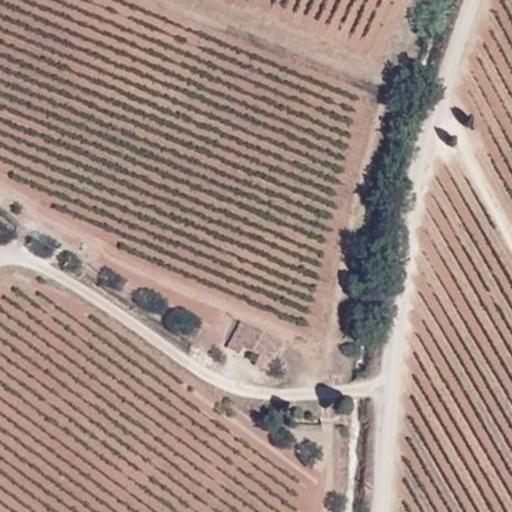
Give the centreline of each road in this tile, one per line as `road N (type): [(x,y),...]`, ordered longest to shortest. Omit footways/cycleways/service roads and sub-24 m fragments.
road 1 (tertiary): [(460,0),(406,149),(380,511)]
road 2 (track): [(0,263),(41,268),(235,394),(391,390)]
